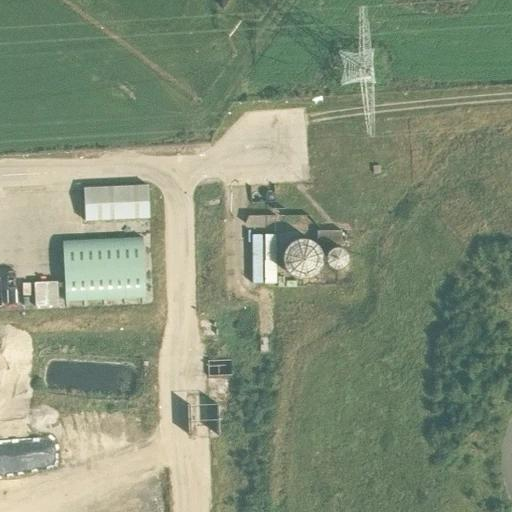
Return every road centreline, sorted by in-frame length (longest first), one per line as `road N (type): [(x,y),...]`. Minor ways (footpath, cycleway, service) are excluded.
road 1 (track): [(279,136),(353,119),(511,105)]
road 2 (track): [(291,0),(172,166)]
